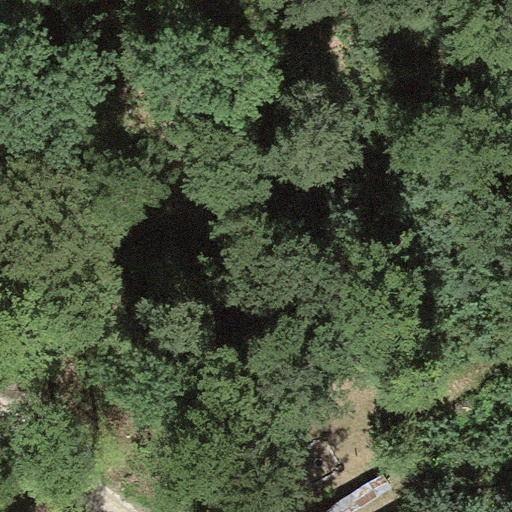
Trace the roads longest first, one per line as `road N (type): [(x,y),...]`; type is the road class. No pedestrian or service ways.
road 1 (track): [(0,244),(369,511)]
road 2 (track): [(128,511),(0,401)]
